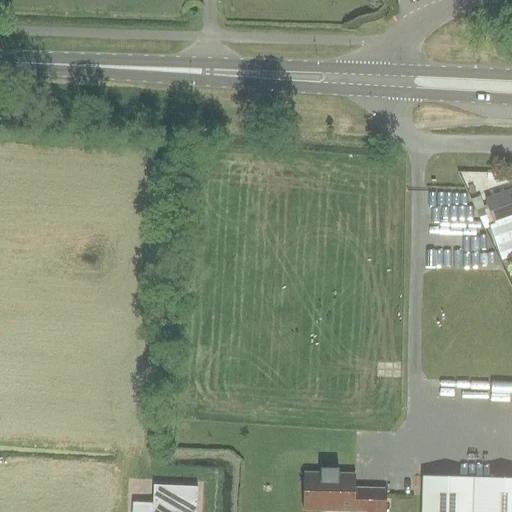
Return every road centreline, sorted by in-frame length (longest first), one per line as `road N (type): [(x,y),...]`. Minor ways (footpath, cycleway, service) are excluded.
road 1 (secondary): [(376,70),(165,71)]
road 2 (secondary): [(165,71),(375,90)]
road 3 (secondary): [(165,71),(0,62)]
road 4 (tertiary): [(375,90),(390,120),(418,140),(511,144)]
road 5 (secondary): [(375,90),(511,99)]
road 6 (secondary): [(511,76),(376,70)]
